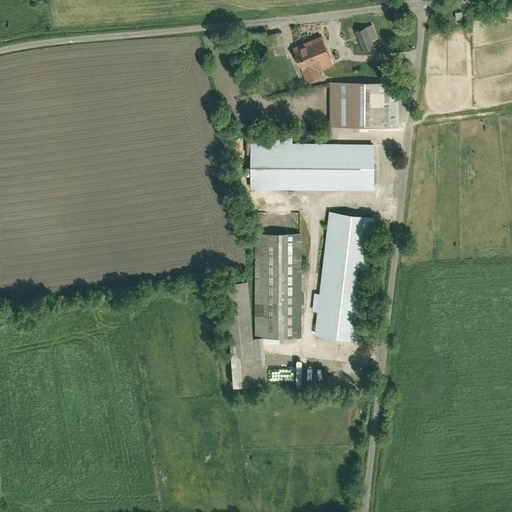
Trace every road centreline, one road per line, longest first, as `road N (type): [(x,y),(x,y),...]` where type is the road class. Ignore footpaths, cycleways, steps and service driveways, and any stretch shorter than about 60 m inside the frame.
road 1 (residential): [(367,511),(426,6)]
road 2 (unclassified): [(426,6),(0,50)]
